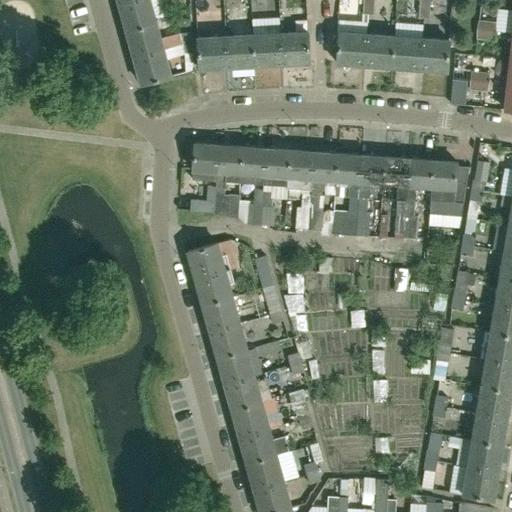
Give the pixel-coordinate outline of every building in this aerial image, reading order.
[(149,0),(140,0),(119,6),(126,32),(156,24),(149,0)] [(478,30),(495,32),(496,23),(479,21),(478,30)] [(133,59),(163,51),(156,24),(126,32),(133,59)] [(494,42),(495,32),(478,30),(476,39),(494,42)] [(339,33),(336,63),(336,64),(364,66),(366,35),(339,33)] [(180,46),(192,43),(192,34),(180,34),(180,46)] [(279,35),(280,66),(308,64),(306,34),(279,35)] [(279,35),(271,36),(252,37),(253,67),(280,66),(279,35)] [(391,68),(394,37),(366,35),(364,66),(391,68)] [(253,67),(252,37),(225,38),(226,69),(253,67)] [(421,40),(394,37),(391,68),(419,70),(421,40)] [(225,38),(197,40),(198,70),(226,69),(225,38)] [(419,70),(446,72),(449,42),(421,40),(419,70)] [(192,43),(180,46),(180,54),(192,54),(192,43)] [(133,59),(140,85),(171,77),(163,51),(133,59)] [(471,81),(488,83),(489,74),(472,72),(471,81)] [(462,79),(454,79),(451,103),(459,103),(462,79)] [(462,79),(459,103),(466,104),(468,79),(462,79)] [(487,92),(488,83),(471,81),(470,90),(487,92)] [(193,144),(191,171),(193,171),(192,180),(215,182),(218,146),(193,144)] [(239,174),(241,147),(218,146),(215,182),(216,182),(217,173),(226,173),(226,182),(240,183),(241,174),(239,174)] [(263,185),(265,149),(241,147),(239,174),(241,174),(240,183),(263,185)] [(289,151),(265,149),(263,185),(287,186),(287,178),(289,151)] [(313,153),(289,151),(287,178),(287,186),(287,188),(310,190),(313,153)] [(310,194),(308,230),(321,231),(323,210),(319,210),(319,196),(323,196),(324,180),(335,181),(337,154),(313,153),(310,190),(311,190),(311,194),(310,194)] [(341,234),(355,235),(358,198),(359,183),(361,156),(337,154),(335,181),(334,196),(349,197),(348,212),(343,212),(341,234)] [(358,198),(355,235),(368,237),(370,213),(366,213),(366,199),(369,199),(370,184),(383,185),(385,158),(361,156),(359,183),(358,198)] [(394,234),(403,235),(403,239),(406,200),(407,187),(409,160),(385,158),(383,185),(382,199),(396,200),(396,201),(394,234)] [(431,188),(433,161),(409,160),(407,187),(412,187),(417,187),(431,188)] [(469,168),(457,167),(457,163),(433,161),(431,188),(430,201),(429,212),(461,215),(463,204),(469,168)] [(482,193),(484,186),(485,182),(473,181),(471,191),(482,193)] [(189,213),(213,214),(215,187),(207,187),(206,201),(190,200),(189,213)] [(215,187),(213,214),(214,214),(214,216),(227,217),(236,218),(239,218),(239,201),(239,195),(229,194),(229,195),(225,195),(225,188),(215,187)] [(248,225),(260,226),(262,191),(255,191),(253,205),(249,204),(248,225)] [(262,191),(260,226),(273,227),(275,207),(272,206),(273,191),(262,191)] [(481,203),(482,193),(471,191),(470,201),(481,203)] [(295,229),(308,230),(310,194),(302,194),(301,208),(296,208),(295,229)] [(406,200),(403,239),(416,240),(418,216),(414,216),(415,201),(406,200)] [(463,235),(462,245),(473,247),(475,237),(463,235)] [(203,304),(232,296),(217,243),(188,251),(203,304)] [(462,245),(460,255),(472,257),(473,247),(462,245)] [(499,279),(511,281),(511,253),(504,252),(499,279)] [(264,288),(275,285),(267,255),(255,258),(264,288)] [(405,292),(407,270),(396,269),(393,291),(405,292)] [(308,274),(293,276),(297,295),(294,295),(302,334),(310,333),(307,317),(316,315),(308,274)] [(495,306),(511,309),(511,281),(499,279),(495,306)] [(454,289),(452,299),(464,301),(466,291),(454,289)] [(239,322),(232,296),(203,304),(210,331),(239,322)] [(452,299),(451,309),(462,311),(464,301),(452,299)] [(280,300),(268,303),(271,313),(282,310),(280,300)] [(490,334),(511,337),(511,309),(495,306),(490,334)] [(282,310),(271,313),(273,323),(285,320),(282,310)] [(246,349),(239,322),(210,331),(217,357),(246,349)] [(486,361),(511,365),(511,337),(490,334),(486,361)] [(437,352),(449,354),(451,343),(439,342),(437,352)] [(225,383),(254,375),(246,349),(217,357),(225,383)] [(291,365),(302,362),(299,352),(288,355),(291,365)] [(447,363),(449,354),(437,352),(436,361),(447,363)] [(481,388),(511,393),(511,389),(511,365),(486,361),(481,388)] [(305,371),(302,362),(291,365),(293,374),(305,371)] [(438,382),(438,365),(420,365),(420,382),(438,382)] [(261,402),(254,375),(225,383),(232,410),(261,402)] [(396,407),(396,382),(383,382),(383,407),(396,407)] [(300,419),(311,416),(304,388),(292,391),(300,419)] [(476,415),(507,420),(511,393),(481,388),(476,415)] [(436,397),(434,407),(445,409),(447,399),(436,397)] [(232,410),(239,436),(268,428),(261,402),(232,410)] [(443,418),(445,409),(434,407),(432,416),(443,418)] [(472,442),(502,447),(507,420),(476,415),(472,442)] [(314,425),(311,416),(300,419),(303,428),(314,425)] [(272,441),(268,428),(239,436),(247,462),(288,451),(285,438),(272,441)] [(426,450),(424,461),(436,464),(438,452),(441,434),(430,433),(426,450)] [(467,469),(498,474),(502,447),(472,442),(467,469)] [(293,482),(307,479),(301,450),(287,453),(293,482)] [(247,462),(254,489),(283,481),(276,455),(289,451),(288,451),(247,462)] [(304,464),(307,474),(318,471),(316,461),(304,464)] [(435,472),(436,464),(424,461),(423,470),(421,488),(432,489),(435,472)] [(463,496),(493,502),(498,474),(467,469),(463,496)] [(321,481),(318,471),(307,474),(310,484),(321,481)] [(374,511),(386,511),(387,500),(388,481),(365,480),(364,492),(376,493),(374,511)] [(274,511),(291,508),(283,481),(254,489),(260,511),(274,511)] [(338,511),(339,497),(331,496),(329,511),(338,511)] [(347,511),(348,498),(339,497),(338,511),(347,511)] [(396,511),(397,501),(387,500),(386,511),(396,511)]
